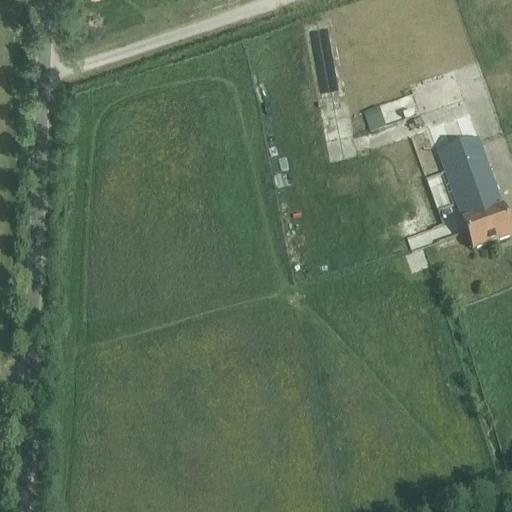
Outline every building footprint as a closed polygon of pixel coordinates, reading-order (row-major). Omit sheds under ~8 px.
[(325,69),(328,128),(351,127),(348,67),(325,69)] [(511,94),(498,98),(511,144),(511,94)] [(417,96),(395,103),(398,112),(419,105),(417,96)] [(429,128),(473,251),(511,236),(511,235),(469,114),(429,128)] [(358,155),(356,140),(346,142),(345,134),(332,135),(335,158),(358,155)] [(394,185),(403,205),(442,189),(433,168),(394,185)] [(454,227),(445,199),(422,207),(431,235),(454,227)]
